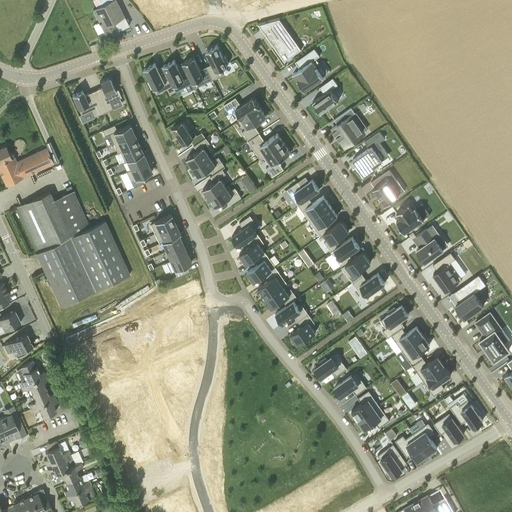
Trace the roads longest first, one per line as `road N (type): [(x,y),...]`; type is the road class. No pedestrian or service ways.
road 1 (residential): [(116,52),(203,22),(228,25),(509,423)]
road 2 (residential): [(132,511),(0,224)]
road 3 (residential): [(216,290),(248,309),(349,433),(386,493)]
road 4 (residential): [(116,52),(216,290)]
road 5 (residential): [(16,467),(29,448),(73,427),(42,358)]
road 6 (residential): [(509,423),(386,493)]
